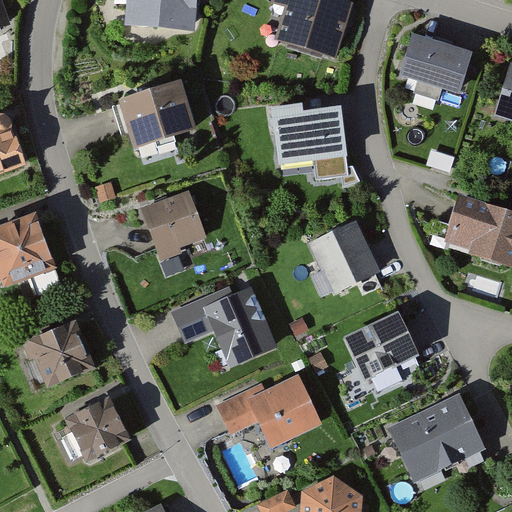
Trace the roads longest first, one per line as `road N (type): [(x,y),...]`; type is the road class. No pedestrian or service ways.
road 1 (residential): [(57,0),(44,35),(48,100),(76,211),(185,455)]
road 2 (residential): [(373,0),(363,104),(453,319)]
road 3 (residential): [(453,319),(505,445)]
road 4 (residential): [(72,511),(185,455)]
